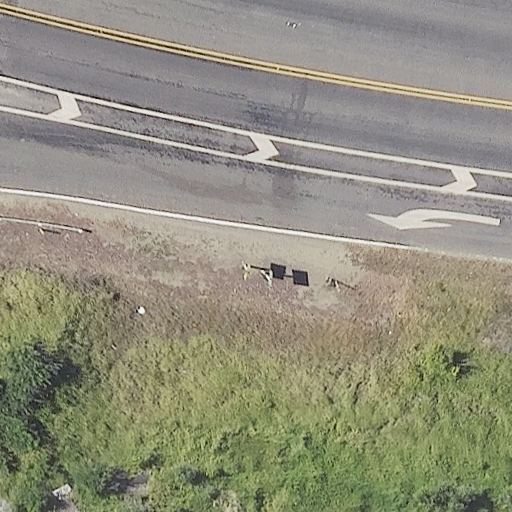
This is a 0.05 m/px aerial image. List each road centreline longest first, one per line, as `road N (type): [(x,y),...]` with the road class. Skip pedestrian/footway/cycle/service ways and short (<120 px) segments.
road 1 (unknown): [(511,402),(0,419)]
road 2 (trunk): [(511,99),(420,90),(19,0)]
